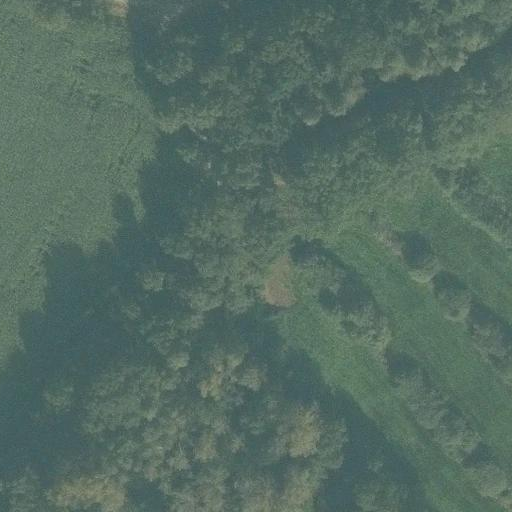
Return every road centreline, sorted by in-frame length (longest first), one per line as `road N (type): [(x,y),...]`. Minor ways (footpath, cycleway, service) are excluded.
road 1 (track): [(220,194),(204,232),(41,435),(20,511)]
road 2 (track): [(159,0),(183,94),(215,158),(220,194)]
